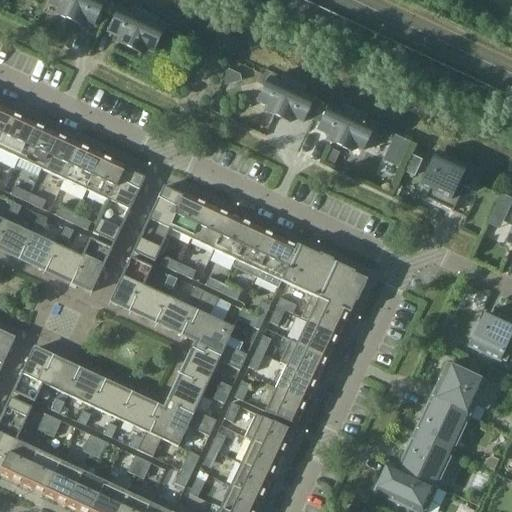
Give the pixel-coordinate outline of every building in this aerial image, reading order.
[(94,26),(105,2),(101,0),(51,0),(49,5),(59,9),(56,15),(80,26),(83,20),(94,26)] [(153,53),(164,29),(154,25),(157,19),(133,9),(131,14),(119,8),(108,32),(119,38),(117,43),(141,54),(143,49),(153,53)] [(303,123),(314,99),(302,94),(305,88),(281,78),(279,83),(269,78),(258,102),(267,107),(265,112),(289,123),(291,118),(303,123)] [(363,151),(374,127),(364,123),(367,117),(343,106),(341,112),(329,106),(318,130),(329,135),(326,141),(350,152),(353,147),(363,151)] [(0,140),(11,117),(0,111),(0,140)] [(0,151),(18,160),(34,127),(11,117),(0,140),(0,151)] [(41,170),(56,138),(34,127),(18,160),(41,170)] [(394,134),(383,160),(398,167),(410,141),(394,134)] [(63,181),(79,148),(56,138),(41,170),(63,181)] [(86,191),(101,159),(79,148),(63,181),(86,191)] [(330,150),(324,163),(333,166),(339,153),(330,150)] [(452,212),(472,171),(437,154),(425,180),(431,184),(424,199),(452,212)] [(108,202),(124,169),(101,159),(86,191),(108,202)] [(114,244),(144,179),(124,169),(108,202),(92,234),(114,244)] [(398,187),(394,196),(398,197),(402,189),(398,187)] [(14,188),(10,196),(26,203),(30,195),(14,188)] [(184,197),(163,188),(133,253),(154,263),(169,230),(168,230),(184,197)] [(511,198),(502,194),(487,224),(499,230),(511,203),(511,198)] [(46,202),(30,195),(26,203),(42,210),(46,202)] [(191,240),(206,208),(184,197),(168,230),(169,230),(191,240)] [(16,218),(21,207),(13,204),(7,214),(16,218)] [(59,208),(55,217),(71,224),(75,216),(59,208)] [(213,251),(229,218),(206,208),(191,240),(213,251)] [(42,231),(47,220),(39,216),(34,227),(42,231)] [(91,223),(75,216),(71,224),(87,232),(91,223)] [(251,229),(229,218),(213,251),(236,261),(251,229)] [(0,250),(18,259),(30,234),(4,222),(0,229),(0,250)] [(68,243),(73,232),(65,228),(60,239),(68,243)] [(255,278),(273,239),(251,229),(236,261),(233,268),(255,278)] [(44,271),(56,246),(30,234),(18,259),(44,271)] [(296,250),(295,250),(273,239),(255,278),(278,289),(281,282),(296,250)] [(111,250),(90,240),(81,258),(82,258),(70,284),(91,293),(111,250)] [(82,258),(81,258),(56,246),(44,271),(70,284),(82,258)] [(333,262),(321,256),(320,255),(319,257),(297,247),(295,250),(296,250),(281,282),(311,296),(347,313),(349,315),(355,303),(356,303),(367,281),(353,275),(354,274),(332,263),(333,262)] [(176,273),(180,265),(164,257),(160,266),(176,273)] [(130,259),(110,302),(130,312),(142,286),(143,287),(151,269),(130,259)] [(195,272),(180,265),(176,273),(191,280),(195,272)] [(171,291),(177,280),(168,276),(163,287),(171,291)] [(221,294),(225,286),(209,278),(205,287),(221,294)] [(142,286),(130,312),(156,324),(168,298),(143,287),(142,286)] [(240,293),(225,286),(221,294),(236,301),(240,293)] [(194,288),(189,299),(197,303),(202,292),(194,288)] [(194,310),(182,336),(196,343),(199,337),(212,343),(222,323),(209,317),(218,299),(202,292),(197,303),(193,310),(194,310)] [(336,336),(347,313),(311,296),(300,319),(307,322),(336,336)] [(168,298),(156,324),(182,336),(194,310),(193,310),(168,298)] [(276,307),(285,311),(292,315),(296,306),(280,299),(276,307)] [(263,321),(270,307),(260,302),(254,316),(263,321)] [(277,327),(285,311),(276,307),(269,323),(277,327)] [(483,320),(471,346),(506,363),(511,349),(511,315),(497,308),(489,324),(483,320)] [(246,325),(251,315),(242,311),(237,321),(246,325)] [(263,321),(254,316),(251,315),(246,325),(259,331),(263,321)] [(326,358),(336,336),(307,322),(296,344),(326,358)] [(196,343),(193,349),(218,361),(218,362),(239,372),(247,356),(238,352),(242,344),(229,338),(234,329),(222,323),(212,343),(199,337),(196,343)] [(441,329),(436,339),(446,345),(452,334),(441,329)] [(0,370),(14,341),(0,334),(0,370)] [(271,340),(263,337),(255,352),(264,356),(271,340)] [(315,380),(326,358),(296,344),(290,341),(280,364),(286,367),(315,380)] [(193,349),(181,375),(206,387),(218,362),(218,361),(193,349)] [(32,350),(12,393),(34,403),(42,385),(41,385),(53,359),(32,350)] [(256,372),(264,356),(255,352),(248,368),(256,372)] [(53,359),(41,385),(42,385),(67,397),(79,371),(53,359)] [(496,389),(446,366),(430,401),(468,419),(476,403),(486,409),(496,389)] [(305,403),(315,380),(286,367),(276,389),(305,403)] [(79,371),(67,397),(93,409),(105,384),(79,371)] [(181,375),(168,401),(194,413),(195,412),(206,387),(181,375)] [(250,386),(241,382),(234,398),(242,402),(250,386)] [(105,384),(93,409),(119,421),(131,396),(105,384)] [(227,397),(231,389),(221,384),(217,392),(227,397)] [(294,427),(305,403),(276,389),(265,413),(294,427)] [(224,405),(227,397),(217,392),(213,400),(224,405)] [(131,396),(119,421),(144,433),(145,433),(157,408),(131,396)] [(9,399),(0,418),(0,471),(18,434),(19,435),(31,409),(9,399)] [(55,400),(50,411),(59,415),(64,404),(55,400)] [(164,411),(163,414),(172,418),(166,432),(182,439),(187,428),(208,438),(216,422),(195,412),(194,413),(168,401),(164,411)] [(468,419),(430,401),(414,436),(452,453),(468,419)] [(232,424),(239,408),(240,408),(231,404),(224,420),(232,424)] [(141,440),(136,451),(152,459),(160,440),(177,448),(182,439),(166,432),(172,418),(163,414),(164,411),(157,408),(145,433),(144,433),(141,440)] [(81,412),(76,423),(85,427),(90,416),(81,412)] [(45,435),(52,419),(44,415),(37,431),(45,435)] [(255,416),(244,439),(251,442),(280,455),(291,432),(255,415),(255,416)] [(53,438),(61,422),(52,419),(45,435),(53,438)] [(108,424),(103,435),(111,439),(116,428),(108,424)] [(18,434),(0,471),(0,473),(22,484),(40,445),(19,435),(18,434)] [(225,438),(217,434),(210,450),(218,454),(225,438)] [(90,456),(97,440),(89,436),(82,452),(90,456)] [(133,436),(128,447),(136,451),(141,440),(133,436)] [(452,453),(414,436),(398,469),(388,464),(387,465),(436,488),(452,453)] [(98,460),(105,444),(97,440),(90,456),(98,460)] [(251,442),(240,464),(270,478),(280,455),(251,442)] [(40,445),(22,484),(44,494),(63,455),(40,445)] [(211,469),(218,454),(210,450),(202,465),(211,469)] [(194,468),(199,458),(189,453),(184,463),(194,468)] [(63,455),(44,494),(67,505),(82,472),(85,466),(63,455)] [(135,477),(142,461),(134,457),(127,473),(135,477)] [(486,461),(483,467),(494,472),(498,462),(492,458),(486,461)] [(143,481),(150,465),(142,461),(135,477),(143,481)] [(189,478),(194,468),(184,463),(179,474),(189,478)] [(240,464),(230,487),(259,500),(270,478),(240,464)] [(424,511),(436,488),(387,465),(375,493),(415,511),(424,511)] [(82,472),(67,505),(82,511),(90,511),(105,483),(82,472)] [(184,489),(189,478),(179,474),(174,485),(184,489)] [(204,483),(196,479),(188,495),(197,499),(204,483)] [(105,483),(90,511),(118,511),(127,493),(105,483)] [(230,487),(219,509),(225,511),(253,511),(259,500),(230,487)] [(474,490),(468,502),(478,506),(483,494),(474,490)] [(127,493),(118,511),(145,511),(150,504),(127,493)] [(150,504),(145,511),(173,511),(175,508),(153,497),(150,504)]
